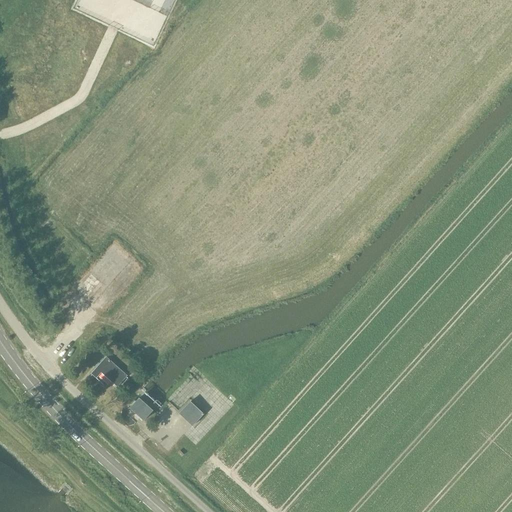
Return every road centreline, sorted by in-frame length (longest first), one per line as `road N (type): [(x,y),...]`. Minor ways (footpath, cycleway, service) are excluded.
road 1 (unclassified): [(208,511),(53,371),(0,302)]
road 2 (primary): [(164,511),(73,430),(0,340)]
road 3 (track): [(0,410),(108,511)]
